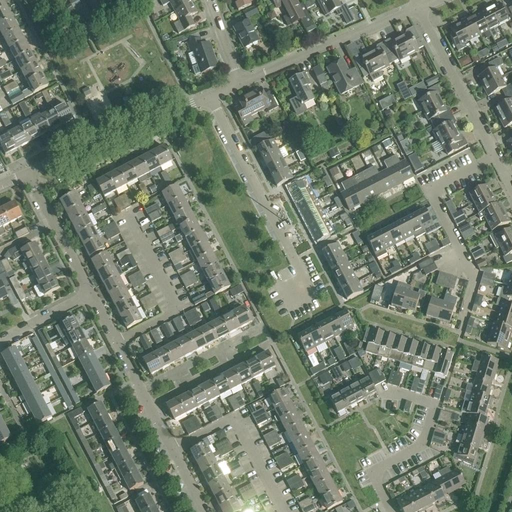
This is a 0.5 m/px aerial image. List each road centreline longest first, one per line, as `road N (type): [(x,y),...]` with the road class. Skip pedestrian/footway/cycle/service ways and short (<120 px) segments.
road 1 (residential): [(204,511),(91,294)]
road 2 (residential): [(288,295),(307,286),(210,98)]
road 3 (unclassified): [(458,333),(476,275),(431,192),(494,160)]
road 4 (residential): [(27,174),(210,98)]
road 5 (residential): [(238,84),(417,8)]
road 6 (unclassified): [(390,511),(369,473),(416,450),(435,408),(391,393)]
road 7 (unclassified): [(494,160),(417,8)]
road 8 (residential): [(91,294),(27,174)]
